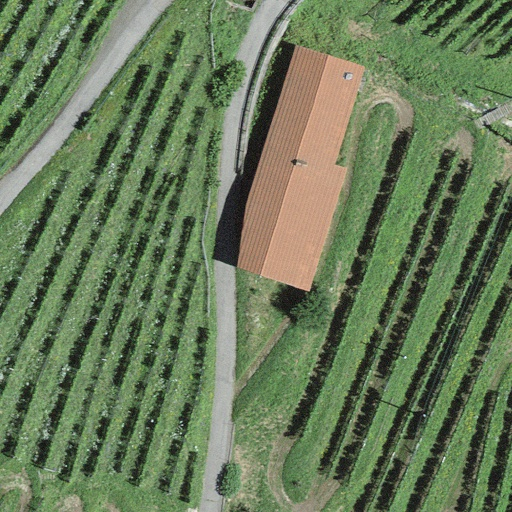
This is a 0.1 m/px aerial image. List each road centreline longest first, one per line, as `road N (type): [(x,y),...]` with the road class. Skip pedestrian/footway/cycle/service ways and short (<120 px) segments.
road 1 (unclassified): [(278,0),(238,94),(227,161),(208,511)]
road 2 (unclassified): [(0,198),(163,0)]
